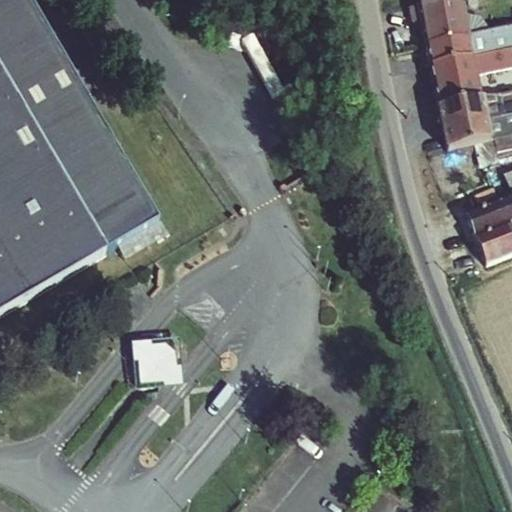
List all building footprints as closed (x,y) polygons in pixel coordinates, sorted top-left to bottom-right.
[(30,0),(0,0),(0,67),(112,254),(164,224),(30,0)] [(464,0),(419,0),(448,141),(491,132),(464,0)] [(100,28),(89,35),(100,51),(110,44),(100,28)] [(0,320),(112,254),(0,67),(0,320)] [(511,174),(511,198),(466,214),(482,259),(511,248),(511,171),(511,172),(511,174)] [(179,355),(169,347),(153,348),(155,363),(141,364),(143,389),(167,387),(166,372),(180,371),(179,355)]
